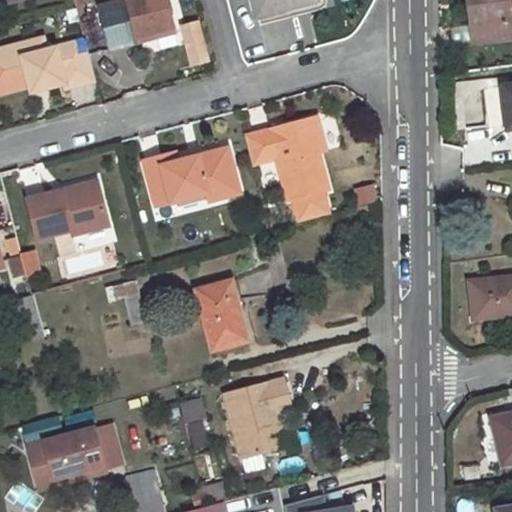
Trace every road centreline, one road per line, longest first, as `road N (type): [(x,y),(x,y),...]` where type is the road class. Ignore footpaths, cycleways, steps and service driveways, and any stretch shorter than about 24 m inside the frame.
road 1 (unclassified): [(409,386),(405,44)]
road 2 (residential): [(0,152),(236,89)]
road 3 (residential): [(236,89),(405,44)]
road 4 (unclassified): [(407,511),(409,386)]
